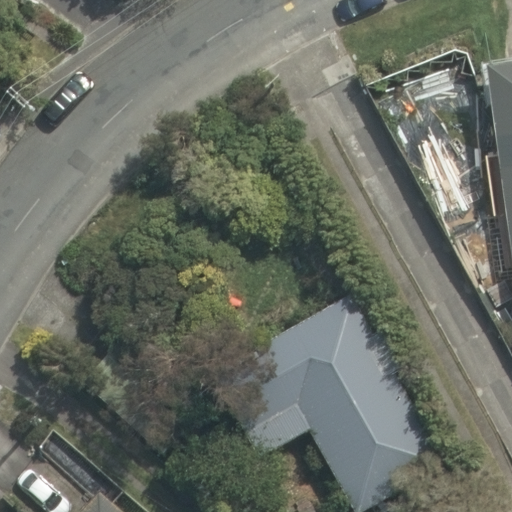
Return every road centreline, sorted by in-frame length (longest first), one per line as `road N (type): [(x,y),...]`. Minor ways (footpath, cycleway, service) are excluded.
road 1 (unknown): [(187,0),(203,38),(511,436)]
road 2 (residential): [(0,255),(24,214),(110,122),(203,38),(285,0)]
